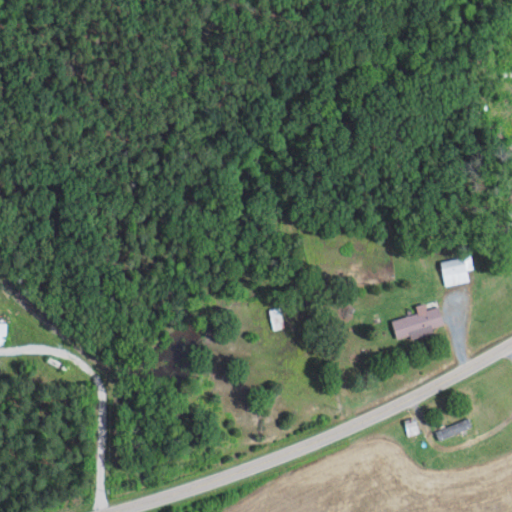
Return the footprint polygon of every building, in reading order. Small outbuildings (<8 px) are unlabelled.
[(466,256),(441,261),(445,285),(471,280),(466,256)] [(419,311),(393,319),(400,341),(448,326),(441,304),(429,308),(427,301),(417,305),(419,311)] [(274,329),(285,327),(281,306),(270,308),(274,329)] [(0,342),(8,343),(9,321),(0,320),(0,342)] [(436,430),(440,439),(475,425),(471,416),(436,430)]
